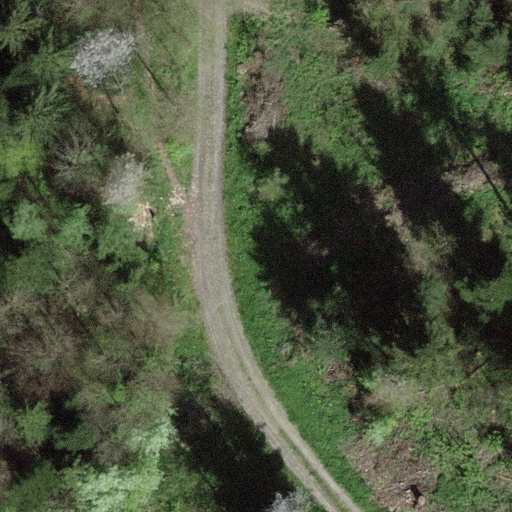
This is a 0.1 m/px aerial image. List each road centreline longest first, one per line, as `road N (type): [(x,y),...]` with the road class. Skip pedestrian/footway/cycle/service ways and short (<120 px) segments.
road 1 (track): [(355,511),(242,373),(215,201),(214,0)]
road 2 (track): [(127,0),(175,229),(242,373)]
